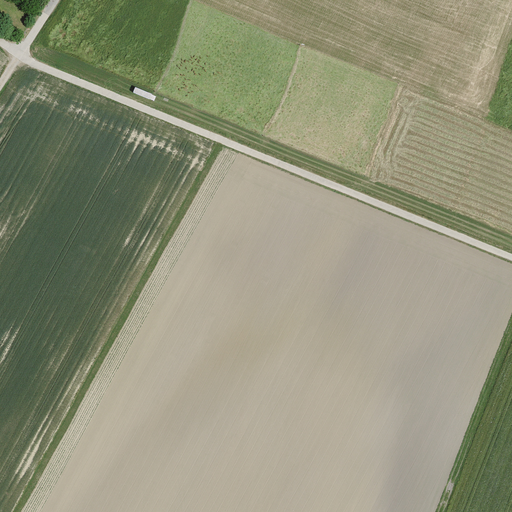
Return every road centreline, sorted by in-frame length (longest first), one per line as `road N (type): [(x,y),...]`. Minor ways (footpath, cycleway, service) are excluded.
road 1 (track): [(20,55),(511,256)]
road 2 (track): [(442,511),(511,330)]
